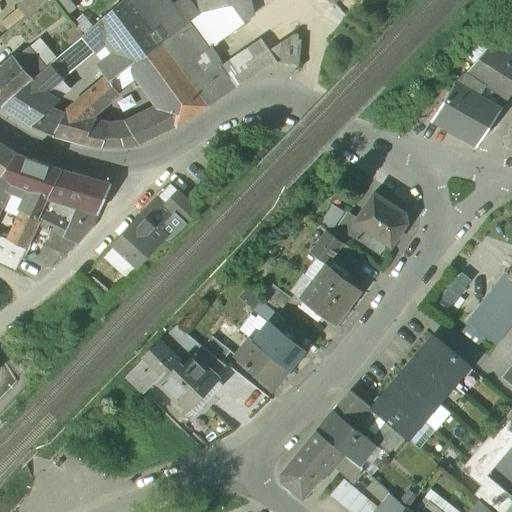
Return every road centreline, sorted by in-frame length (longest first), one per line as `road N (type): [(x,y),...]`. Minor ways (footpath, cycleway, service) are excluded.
road 1 (residential): [(133,169),(273,91),(349,137),(413,156)]
road 2 (residential): [(432,247),(286,429),(241,470)]
road 3 (residential): [(0,322),(38,296),(111,218),(133,169)]
road 4 (residential): [(0,126),(50,155),(133,169)]
road 5 (residential): [(241,470),(118,511)]
